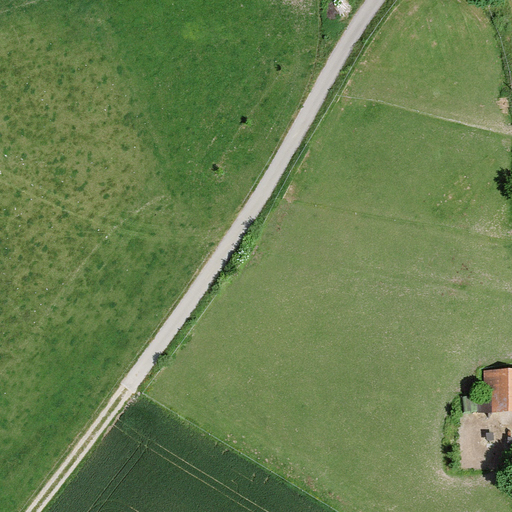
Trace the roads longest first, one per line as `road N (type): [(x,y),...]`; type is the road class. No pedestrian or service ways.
road 1 (unclassified): [(376,0),(239,228),(126,388)]
road 2 (track): [(126,388),(32,511)]
